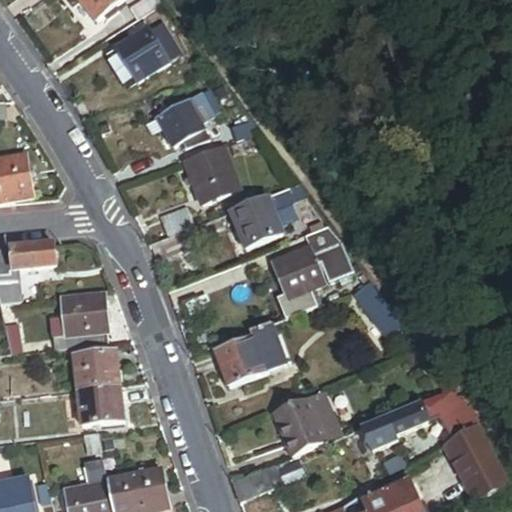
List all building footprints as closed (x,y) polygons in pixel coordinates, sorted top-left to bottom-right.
[(78,0),(97,25),(105,19),(116,10),(128,0),(78,0)] [(183,31),(159,0),(148,0),(130,14),(139,25),(183,31)] [(116,10),(105,19),(108,23),(120,14),(116,10)] [(138,41),(145,37),(142,32),(135,37),(138,41)] [(150,34),(145,37),(138,41),(116,54),(136,88),(170,68),(169,66),(165,59),(150,34)] [(173,54),(165,59),(169,66),(177,62),(173,54)] [(201,97),(188,105),(201,127),(214,120),(201,97)] [(201,127),(188,105),(158,122),(175,152),(180,149),(205,135),(201,127)] [(205,135),(180,149),(183,154),(210,144),(205,135)] [(250,144),(232,150),(236,160),(253,153),(250,144)] [(241,195),(224,152),(185,167),(191,182),(194,188),(202,210),(241,195)] [(0,210),(31,205),(23,158),(0,162),(0,210)] [(269,201),(274,214),(312,203),(302,190),(275,200),(269,201)] [(269,201),(232,217),(246,253),(284,237),(274,214),(269,201)] [(162,221),(170,241),(196,231),(188,211),(162,221)] [(348,258),(327,231),(306,240),(311,251),(319,270),(348,258)] [(57,248),(14,252),(16,268),(17,275),(19,275),(59,271),(57,248)] [(311,251),(274,266),(286,296),(289,303),(312,294),(326,288),(319,270),(311,251)] [(16,268),(14,252),(4,253),(6,269),(16,268)] [(356,276),(348,258),(319,270),(326,288),(356,276)] [(17,275),(16,268),(6,269),(7,276),(0,276),(0,287),(13,287),(21,286),(19,275),(17,275)] [(382,305),(360,277),(357,295),(373,322),(382,305)] [(21,286),(13,287),(15,308),(23,307),(21,286)] [(0,294),(3,309),(15,308),(13,287),(0,287),(0,294)] [(286,322),(318,309),(312,294),(289,303),(286,296),(277,300),(286,322)] [(111,335),(107,298),(64,303),(66,321),(68,340),(109,336),(111,335)] [(397,325),(382,305),(373,322),(385,341),(397,325)] [(68,340),(66,321),(53,322),(55,341),(68,340)] [(288,368),(273,326),(252,334),(254,340),(255,340),(268,376),(288,368)] [(18,328),(8,329),(9,338),(19,337),(18,328)] [(111,347),(109,336),(68,340),(55,341),(56,353),(111,347)] [(19,337),(9,338),(13,358),(14,358),(21,357),(19,337)] [(269,378),(268,376),(255,340),(254,340),(217,354),(231,392),(269,378)] [(80,395),(122,391),(118,356),(77,360),(80,395)] [(467,414),(443,383),(422,406),(430,425),(440,421),(455,443),(470,418),(467,414)] [(125,426),(122,391),(80,395),(84,430),(125,426)] [(323,396),(273,417),(293,463),(343,441),(323,396)] [(430,425),(422,406),(364,431),(369,441),(375,455),(393,446),(391,442),(430,425)] [(480,511),(505,483),(470,418),(455,443),(444,450),(480,511)] [(369,441),(364,431),(355,436),(359,446),(369,441)] [(103,446),(101,437),(87,439),(90,456),(104,454),(103,446)] [(110,444),(103,446),(104,454),(105,455),(112,453),(110,444)] [(107,465),(88,468),(93,492),(111,489),(111,486),(107,465)] [(268,474),(234,488),(241,507),(274,492),(268,474)] [(421,511),(404,475),(345,511),(421,511)] [(111,489),(115,511),(171,511),(165,476),(111,486),(111,489)] [(37,511),(31,481),(0,487),(0,511),(37,511)] [(115,511),(111,489),(93,492),(70,496),(72,511),(115,511)]
